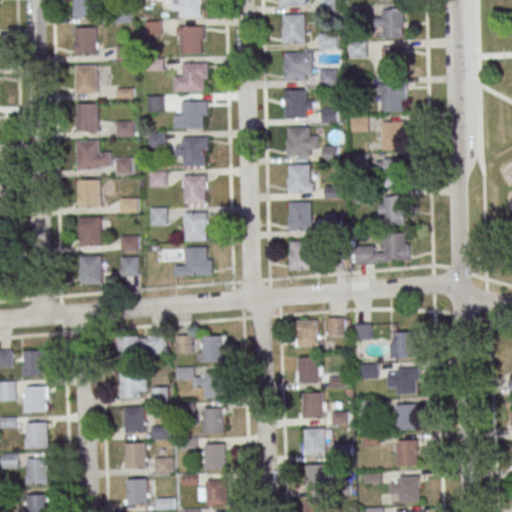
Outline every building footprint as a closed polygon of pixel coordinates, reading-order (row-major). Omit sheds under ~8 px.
[(75,0),(96,0),(97,19),(76,20),(75,0)] [(181,0),(202,0),(202,19),(181,19),(181,0)] [(404,36),(404,11),(376,11),(376,36),(404,36)] [(285,17),(306,17),(307,45),(286,45),(285,17)] [(182,29),(203,28),(204,56),(183,57),(182,29)] [(77,30),(98,30),(99,57),(77,58),(77,30)] [(319,49),(338,49),(338,33),(319,33),(319,49)] [(366,57),(366,41),(346,41),(346,57),(366,57)] [(118,59),(132,59),(132,46),(118,46),(118,59)] [(383,46),(383,74),(404,74),(404,46),(383,46)] [(286,56),(307,55),(308,83),(287,83),(286,56)] [(185,66),(206,66),(206,93),(185,94),(185,66)] [(77,68),(98,67),(99,95),(78,96),(77,68)] [(338,69),(321,69),(321,84),(338,84),(338,69)] [(408,112),(408,84),(379,84),(379,112),(408,112)] [(286,93),(308,93),(308,121),(287,121),(286,93)] [(163,96),(149,96),(149,111),(163,111),(163,96)] [(183,103),(204,103),(205,130),(184,131),(183,103)] [(79,106),(100,105),(100,133),(79,134),(79,106)] [(338,108),(321,108),(321,123),(338,123),(338,108)] [(354,131),(368,130),(368,117),(354,117),(354,131)] [(136,136),(135,121),(117,121),(117,136),(136,136)] [(383,149),(404,149),(404,121),(383,121),(383,149)] [(290,130),(311,130),(312,157),(291,158),(290,130)] [(184,141),(205,140),(206,168),(185,168),(184,141)] [(79,144),(100,143),(101,171),(80,171),(79,144)] [(339,160),(338,146),(323,147),(324,161),(339,160)] [(118,174),(133,174),(133,158),(118,158),(118,174)] [(404,187),(404,158),(381,158),(381,187),(404,187)] [(290,167),(311,166),(312,194),(291,194),(290,167)] [(166,187),(166,171),(151,171),(151,187),(166,187)] [(186,179),(207,178),(208,206),(187,207),(186,179)] [(80,182),(101,181),(102,209),(81,210),(80,182)] [(406,196),(381,196),(381,224),(406,224),(406,196)] [(138,197),(121,197),(121,213),(138,213),(138,197)] [(291,205),(313,205),(313,233),(292,233),(291,205)] [(152,225),(168,225),(168,207),(152,207),(152,225)] [(187,216),(208,216),(208,243),(187,244),(187,216)] [(81,221),(102,220),(103,248),(82,249),(81,221)] [(410,263),(410,233),(385,233),(385,252),(376,252),(376,246),(357,246),(357,263),(410,263)] [(123,236),(123,250),(138,250),(138,236),(123,236)] [(292,245),(313,245),(314,273),(293,273),(292,245)] [(187,251),(208,250),(209,263),(214,263),(214,278),(176,279),(176,269),(188,269),(187,251)] [(140,256),(122,256),(122,276),(140,276),(140,256)] [(82,259),(103,259),(103,287),(82,287),(82,259)] [(346,317),(329,317),(329,335),(346,335),(346,317)] [(299,321),(319,320),(319,346),(300,346),(299,321)] [(390,358),(416,358),(416,332),(390,332),(390,358)] [(120,357),(168,355),(167,335),(119,337),(120,357)] [(192,336),(178,336),(178,352),(192,352),(192,336)] [(227,336),(201,336),(201,362),(227,362),(227,336)] [(0,366),(14,367),(14,350),(0,349),(0,366)] [(24,351),(45,350),(46,377),(24,377),(23,366),(25,366),(24,351)] [(300,356),(319,356),(320,381),(300,382),(300,356)] [(361,364),(378,363),(379,378),(362,379),(361,364)] [(390,368),(390,394),(421,394),(421,368),(390,368)] [(120,372),(140,372),(141,397),(121,398),(120,372)] [(205,373),(225,372),(225,398),(206,398),(205,373)] [(0,400),(17,400),(17,382),(0,381),(0,400)] [(25,387),(46,386),(47,412),(25,413),(25,402),(26,402),(25,387)] [(304,392),(323,392),(324,417),(304,418),(304,392)] [(361,401),(378,400),(379,415),(362,416),(361,401)] [(417,404),(396,404),(396,429),(417,429),(417,404)] [(125,407),(145,407),(145,432),(126,433),(125,407)] [(204,409),(223,408),(224,434),(204,434),(204,409)] [(332,412),(348,412),(349,423),(333,424),(332,412)] [(26,422),(47,421),(48,448),(26,449),(26,438),(27,438),(26,422)] [(153,438),(168,438),(168,426),(153,426),(153,438)] [(305,429),(325,428),(326,454),(306,455),(305,429)] [(182,450),(197,450),(197,440),(182,440),(182,450)] [(398,466),(418,466),(418,440),(398,440),(398,466)] [(126,443),(145,443),(146,468),(126,469),(126,443)] [(205,444),(225,444),(226,469),(206,470),(205,444)] [(335,445),(352,444),(353,460),(335,460),(335,445)] [(19,467),(19,453),(2,453),(2,467),(19,467)] [(156,457),(156,474),(173,474),(173,457),(156,457)] [(27,459),(48,458),(49,485),(27,486),(27,475),(28,475),(27,459)] [(307,464),(326,464),(327,489),(307,490),(307,464)] [(393,475),(393,501),(420,501),(420,475),(393,475)] [(127,479),(147,479),(148,504),(128,505),(127,479)] [(206,480),(226,480),(227,505),(207,506),(206,480)] [(27,495),(48,495),(48,511),(26,511),(28,511),(27,495)] [(305,511),(305,501),(325,501),(325,511),(305,511)]
